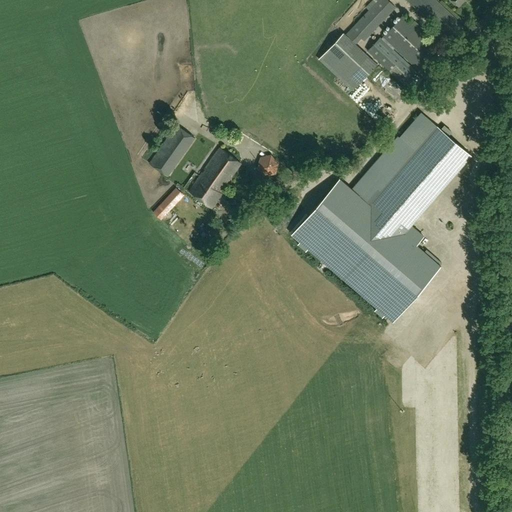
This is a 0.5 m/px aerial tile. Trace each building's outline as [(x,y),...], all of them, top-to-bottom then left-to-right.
[(396,7),(388,0),(373,0),(354,20),(357,22),(352,28),(364,40),(396,7)] [(407,0),(448,39),(462,24),(435,0),(407,0)] [(404,15),(381,38),(380,37),(368,50),(404,85),(416,73),(392,50),(394,48),(418,70),(439,48),(418,27),(420,25),(415,21),(412,23),(404,15)] [(353,90),(377,65),(343,33),(319,58),(353,90)] [(263,110),(244,134),(261,147),(279,124),(263,110)] [(410,225),(470,155),(472,152),(464,146),(462,148),(420,112),(398,137),(397,136),(351,189),(339,179),(291,234),(392,321),(440,265),(416,245),(423,236),(410,225)] [(195,139),(179,126),(178,125),(149,162),(167,176),(195,139)] [(226,187),(242,163),(219,148),(203,171),(226,187)] [(278,163),(272,155),(260,156),(257,168),(265,175),(271,176),(276,172),(278,163)] [(212,207),(226,187),(203,171),(189,191),(212,207)]
